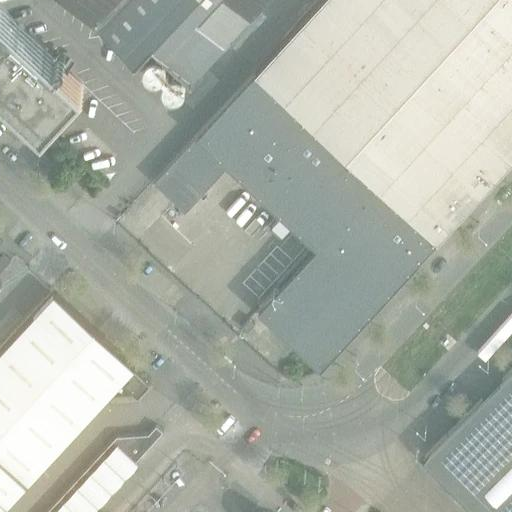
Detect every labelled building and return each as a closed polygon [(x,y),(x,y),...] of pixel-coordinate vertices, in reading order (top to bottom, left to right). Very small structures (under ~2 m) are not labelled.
[(69,0),(136,60),(152,42),(192,79),(264,0),(69,0)] [(511,156),(511,0),(319,0),(154,180),(176,201),(211,163),(300,244),(308,253),(280,284),(258,307),(320,365),(511,156)] [(80,83),(0,9),(0,87),(42,126),(80,83)] [(188,79),(154,49),(141,63),(175,94),(188,79)] [(0,270),(10,260),(3,253),(0,256),(0,270)] [(134,364),(55,291),(0,349),(0,365),(71,432),(134,364)] [(0,509),(71,432),(0,365),(0,509)] [(511,511),(511,367),(424,456),(479,511),(511,511)] [(149,384),(131,368),(120,380),(137,397),(149,384)] [(135,460),(163,430),(156,424),(148,433),(117,435),(112,440),(135,460)] [(87,511),(135,460),(112,440),(50,511),(87,511)]
